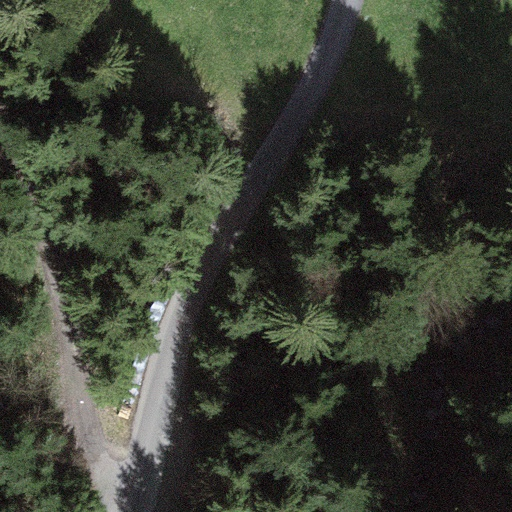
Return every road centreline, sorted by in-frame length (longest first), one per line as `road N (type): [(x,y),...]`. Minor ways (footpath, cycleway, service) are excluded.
road 1 (unclassified): [(138,511),(214,292),(350,0)]
road 2 (track): [(0,127),(128,511)]
